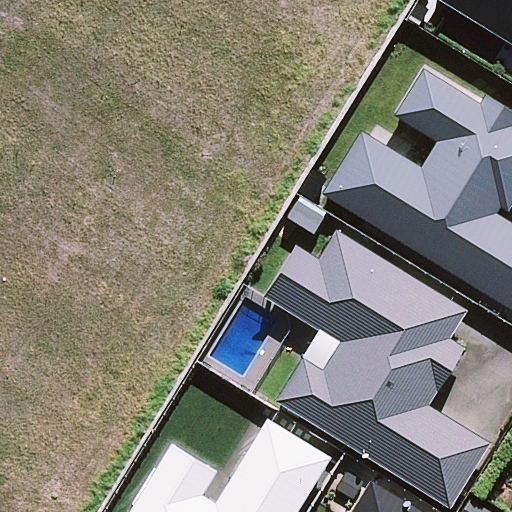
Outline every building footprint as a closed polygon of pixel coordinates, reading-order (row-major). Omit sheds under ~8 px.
[(511,0),(439,0),(511,43),(511,0)] [(360,131),(321,194),(511,310),(511,224),(496,214),(499,207),(508,212),(511,204),(511,111),(485,95),(479,104),(422,69),(393,115),(435,142),(420,167),(360,131)] [(300,195),(286,217),(314,234),(328,212),(300,195)] [(319,329),(276,400),(451,509),(490,443),(428,405),(465,348),(450,338),(468,309),(336,229),(318,259),(294,245),(263,296),(319,329)] [(297,511),(331,457),(266,418),(215,502),(203,495),(217,471),(171,442),(127,511),(297,511)] [(420,511),(370,481),(350,511),(420,511)] [(489,511),(469,500),(462,511),(489,511)]
